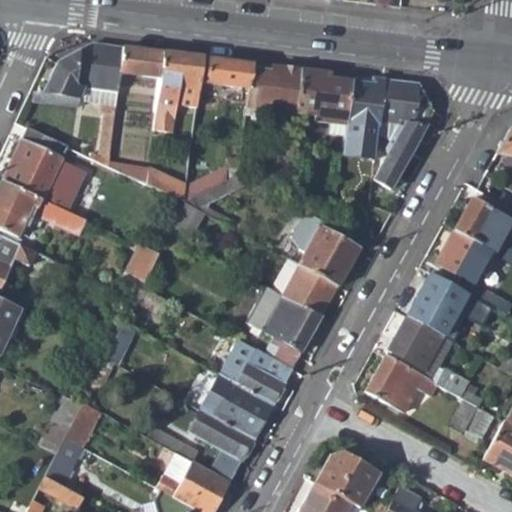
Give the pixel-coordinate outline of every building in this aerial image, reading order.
[(42,92),(42,95),(79,99),(80,88),(116,92),(116,90),(118,76),(121,49),(91,45),(56,64),(42,92)] [(121,49),(118,76),(159,81),(162,54),(121,49)] [(155,112),(154,124),(174,127),(177,102),(195,104),(201,59),(162,54),(159,81),(157,96),(155,112)] [(207,60),(204,87),(249,93),(252,65),(207,60)] [(249,93),(245,120),(252,121),(253,114),(293,119),(294,111),(299,71),(252,65),(249,93)] [(299,71),(294,111),(313,113),(312,124),(334,126),(333,133),(342,134),(343,131),(349,82),(341,82),(342,77),(299,71)] [(118,76),(116,90),(157,96),(159,81),(118,76)] [(349,82),(343,131),(376,135),(378,122),(383,82),(362,79),(361,84),(349,82)] [(383,82),(378,122),(405,124),(424,126),(430,114),(416,86),(383,82)] [(80,88),(79,99),(102,101),(115,103),(116,92),(80,88)] [(34,94),(33,102),(78,106),(79,99),(34,94)] [(102,101),(97,142),(110,143),(115,103),(102,101)] [(405,124),(393,145),(408,153),(424,126),(405,124)] [(511,127),(508,130),(492,159),(511,161),(511,127)] [(26,131),(0,185),(35,201),(39,203),(65,215),(84,175),(60,163),(66,149),(26,131)] [(393,145),(373,181),(388,189),(408,153),(393,145)] [(231,166),(191,182),(196,195),(238,175),(240,158),(233,157),(231,166)] [(148,171),(146,186),(176,200),(181,203),(184,188),(148,171)] [(511,172),(503,189),(511,194),(511,172)] [(371,180),(369,194),(387,203),(393,192),(388,189),(373,181),(371,180)] [(0,185),(0,233),(16,241),(35,201),(0,185)] [(176,200),(165,222),(170,225),(181,203),(176,200)] [(35,201),(16,241),(21,243),(33,218),(39,203),(35,201)] [(468,202),(451,234),(488,255),(490,256),(496,245),(508,224),(468,202)] [(39,203),(33,218),(82,240),(88,226),(65,215),(39,203)] [(170,225),(166,233),(185,244),(201,214),(181,203),(170,225)] [(321,230),(299,270),(333,288),(355,249),(321,230)] [(451,234),(432,267),(464,285),(459,293),(488,310),(493,300),(477,290),(470,286),(480,270),(488,255),(451,234)] [(0,245),(0,290),(18,254),(0,245)] [(511,254),(496,245),(490,256),(511,268),(511,267),(511,254)] [(124,277),(118,291),(133,298),(139,286),(154,256),(136,248),(122,276),(124,277)] [(299,270),(283,299),(317,317),(333,288),(299,270)] [(480,270),(470,286),(477,290),(484,279),(481,277),(484,272),(480,270)] [(424,281),(402,321),(437,340),(459,300),(424,281)] [(139,286),(133,298),(164,316),(171,303),(139,286)] [(0,355),(17,318),(33,326),(39,312),(0,294),(0,355)] [(283,299),(265,333),(275,338),(266,356),(289,369),(317,317),(283,299)] [(109,344),(103,356),(113,362),(132,326),(121,321),(109,344)] [(402,321),(384,353),(404,364),(410,354),(424,362),(437,340),(402,321)] [(219,368),(216,375),(228,381),(269,404),(289,369),(266,356),(252,349),(237,377),(219,368)] [(381,360),(361,395),(400,416),(414,391),(419,394),(425,384),(381,360)] [(439,372),(430,388),(433,389),(442,394),(455,401),(459,394),(463,386),(439,372)] [(199,404),(197,409),(250,439),(269,404),(228,381),(211,410),(199,404)] [(433,389),(429,396),(438,401),(442,394),(433,389)] [(459,394),(455,401),(463,406),(467,398),(459,394)] [(60,397),(54,408),(60,410),(53,424),(65,430),(78,405),(60,397)] [(455,401),(445,422),(461,431),(472,411),(463,406),(455,401)] [(511,406),(501,427),(482,461),(511,478),(511,406)] [(197,409),(185,431),(217,449),(238,460),(250,439),(197,409)] [(475,412),(464,432),(478,441),(489,421),(475,412)] [(149,427),(145,436),(189,461),(194,452),(149,427)] [(137,432),(129,447),(180,476),(173,488),(158,479),(152,489),(156,491),(193,511),(209,511),(226,481),(206,470),(189,461),(145,436),(137,432)] [(55,449),(41,477),(60,487),(80,448),(61,439),(55,449)] [(217,449),(214,454),(235,466),(238,460),(217,449)] [(214,454),(206,470),(226,481),(235,466),(214,454)] [(327,460),(313,485),(358,510),(377,478),(341,458),(327,460)] [(41,477),(35,489),(73,510),(80,499),(60,487),(41,477)] [(362,511),(358,510),(313,485),(297,511),(362,511)] [(385,508),(382,511),(409,511),(417,500),(396,489),(385,508)] [(193,511),(156,491),(149,503),(151,511),(193,511)]
